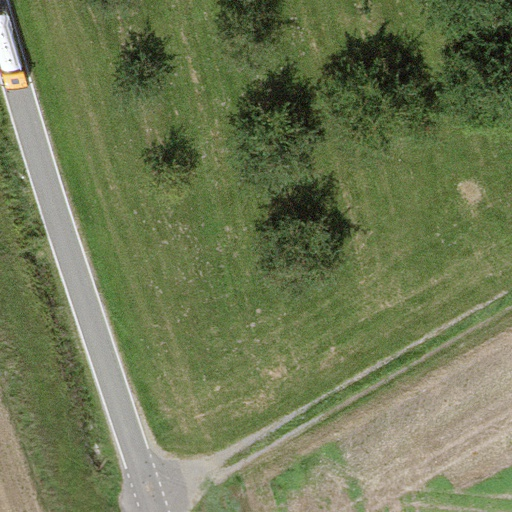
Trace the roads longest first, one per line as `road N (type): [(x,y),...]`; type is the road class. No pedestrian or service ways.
road 1 (track): [(0,13),(161,511)]
road 2 (track): [(511,303),(160,507)]
